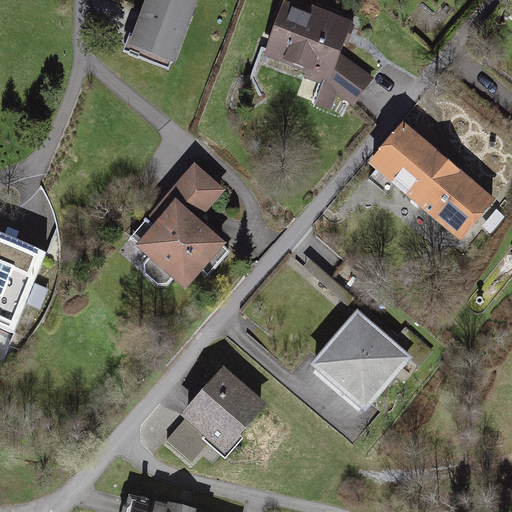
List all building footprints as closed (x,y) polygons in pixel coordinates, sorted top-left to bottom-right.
[(158,0),(136,52),(181,71),(208,9),(186,0),(158,0)] [(349,68),(359,31),(285,10),(271,62),(289,67),(359,113),(377,86),(349,68)] [(413,130),(377,172),(470,250),(506,207),(413,130)] [(232,196),(199,170),(138,248),(160,265),(155,273),(154,282),(165,293),(176,293),(183,283),(200,297),(234,253),(205,230),(232,196)] [(9,238),(0,233),(0,324),(16,330),(47,253),(9,238)] [(320,377),(376,420),(417,367),(361,324),(320,377)] [(188,463),(207,440),(229,459),(271,409),(224,369),(163,443),(188,463)] [(183,511),(127,497),(123,511),(183,511)]
